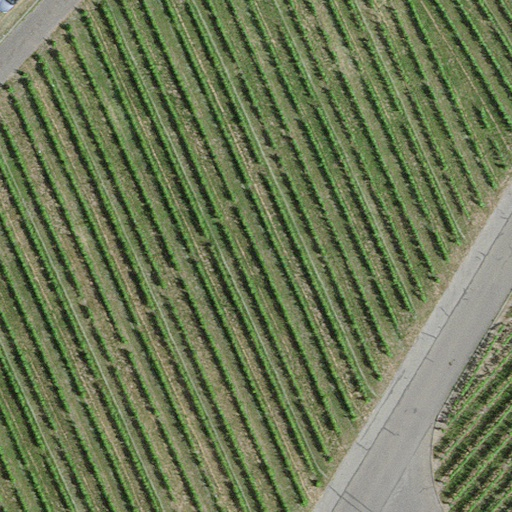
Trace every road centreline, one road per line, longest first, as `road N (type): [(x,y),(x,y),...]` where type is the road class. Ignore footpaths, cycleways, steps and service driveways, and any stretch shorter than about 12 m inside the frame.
road 1 (unclassified): [(350,511),(444,349)]
road 2 (residential): [(511,237),(444,349)]
